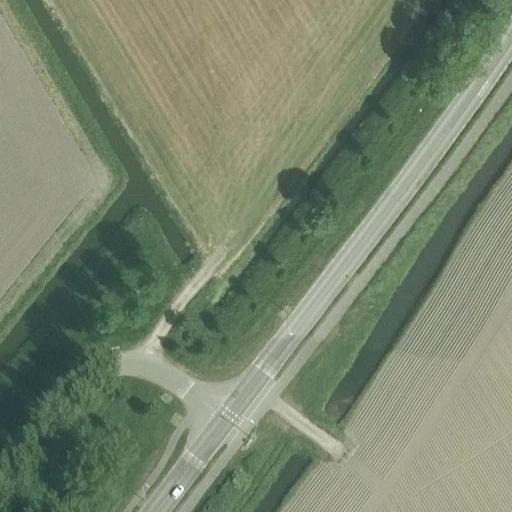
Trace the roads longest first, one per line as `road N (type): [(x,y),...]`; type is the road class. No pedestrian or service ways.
road 1 (tertiary): [(227,416),(511,37)]
road 2 (unclassified): [(0,471),(74,386),(124,364),(147,368),(227,416)]
road 3 (tertiary): [(155,511),(227,416)]
